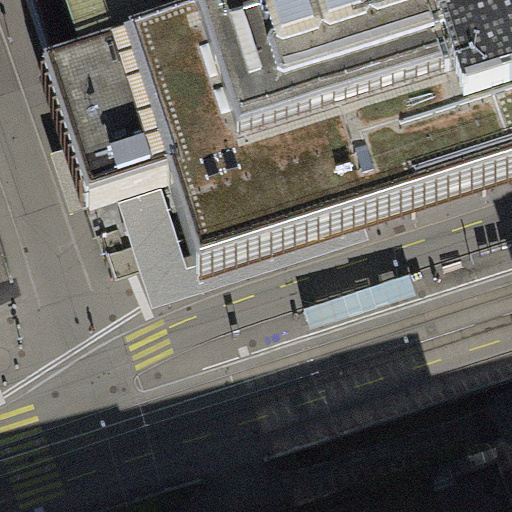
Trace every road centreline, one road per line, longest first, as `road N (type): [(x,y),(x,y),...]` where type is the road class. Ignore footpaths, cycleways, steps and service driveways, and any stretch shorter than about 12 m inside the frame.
road 1 (tertiary): [(511,222),(230,315),(152,351),(132,371),(101,434)]
road 2 (residential): [(101,434),(74,321),(0,111)]
